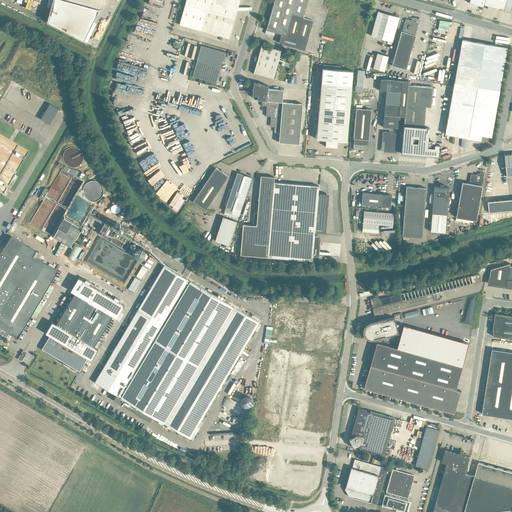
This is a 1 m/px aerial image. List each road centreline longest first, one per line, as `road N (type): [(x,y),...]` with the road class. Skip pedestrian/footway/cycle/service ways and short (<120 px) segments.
road 1 (unclassified): [(257,0),(234,93),(269,156),(343,167)]
road 2 (primary): [(272,508),(180,475),(65,412)]
road 3 (unclassified): [(340,391),(351,305),(343,167)]
road 4 (unclassified): [(254,511),(162,474),(62,417)]
road 5 (unknown): [(148,78),(143,114),(183,177),(210,160),(203,121),(210,100)]
road 6 (unknown): [(0,221),(47,133),(41,122),(0,103)]
road 7 (unclassified): [(343,167),(426,171),(497,149)]
road 8 (unclassified): [(511,304),(483,306),(466,427)]
road 9 (unknown): [(426,225),(437,84)]
road 10 (unclassified): [(466,427),(340,391)]
